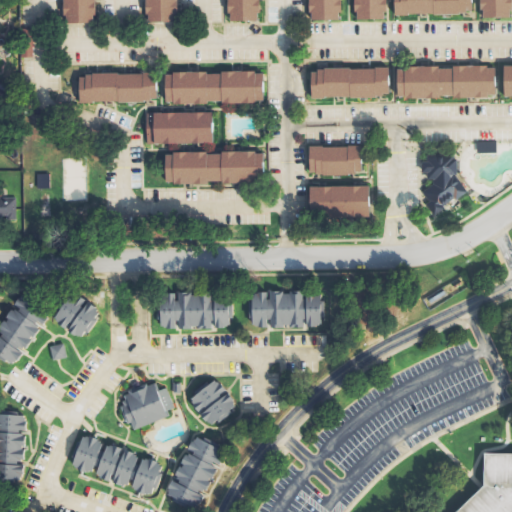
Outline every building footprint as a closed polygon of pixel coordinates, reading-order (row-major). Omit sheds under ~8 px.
[(94,0),(95,15),(92,15),(92,23),(65,23),(65,15),(63,15),(62,0),(94,0)] [(176,0),(177,14),(174,14),(175,21),(147,22),(147,14),(145,14),(144,0),(176,0)] [(259,0),(259,12),(257,12),(257,20),(229,21),(229,13),(227,13),(226,0),(259,0)] [(339,0),(340,11),(338,11),(338,19),(310,20),(310,12),(308,12),(307,0),(339,0)] [(385,0),(386,11),(383,11),(383,19),(356,19),(356,11),(354,11),(353,0),(385,0)] [(393,0),(471,0),(471,10),(465,10),(465,12),(458,12),(458,14),(432,14),(432,13),(407,13),(407,14),(394,15),(393,0)] [(511,0),(511,9),(509,9),(509,17),(482,17),(481,10),(479,10),(479,0),(511,0)] [(23,57),(34,57),(35,31),(24,30),(23,57)] [(511,64),(502,65),(503,96),(511,95),(511,64)] [(493,94),(486,94),(486,97),(452,97),(452,95),(438,95),(438,98),(404,98),(404,96),(396,97),(395,69),(403,69),(403,66),(438,66),(438,68),(451,67),(451,66),(485,65),(485,68),(493,68),(493,94)] [(310,71),(316,71),(316,69),(323,69),(323,67),(349,67),(349,69),(374,68),(374,67),(387,67),(387,93),(381,93),(381,95),(374,96),(374,97),(349,97),(349,96),(324,97),(324,98),(310,98),(310,71)] [(164,74),(171,74),(171,72),(205,71),(205,73),(220,73),(220,71),(254,70),(254,73),(262,73),(262,100),(254,100),(254,102),(221,103),(220,100),(206,100),(206,103),(173,103),(173,101),(164,101),(164,74)] [(78,76),(84,76),(84,73),(90,73),(90,72),(117,72),(117,73),(155,72),(156,97),(150,97),(150,100),(142,100),(142,102),(117,102),(117,101),(92,101),(92,103),(79,103),(78,76)] [(145,112),(212,112),(212,143),(145,143),(145,112)] [(478,143),(479,153),(498,153),(497,142),(478,143)] [(308,146),(321,145),(321,147),(347,147),(347,145),(360,145),(360,171),(354,171),(354,174),(347,174),(347,175),(321,175),(321,174),(314,174),(314,172),(308,172),(308,146)] [(262,152),(255,153),(255,150),(220,151),(220,153),(206,153),(206,151),(172,152),(172,154),(164,154),(165,181),(172,181),(172,184),(206,183),(206,181),(221,180),(221,183),(256,182),(256,180),(262,180),(262,152)] [(426,155),(452,155),(452,158),(455,158),(455,175),(453,175),(465,191),(454,199),(452,197),(441,205),(443,208),(432,216),(423,204),(427,201),(420,192),(431,184),(431,179),(425,179),(425,172),(420,172),(420,162),(426,162),(426,155)] [(39,189),(51,188),(51,174),(39,174),(39,189)] [(308,186),(367,185),(367,216),(308,217),(308,186)] [(0,197),(14,197),(14,220),(4,220),(4,215),(0,216),(0,197)] [(55,302),(53,304),(55,306),(49,314),(44,310),(41,314),(46,318),(42,324),(35,319),(32,324),(38,329),(33,336),(30,334),(26,339),(29,341),(23,349),(18,345),(14,350),(20,353),(16,359),(13,358),(10,363),(4,358),(2,361),(0,359),(0,336),(1,334),(0,333),(0,324),(3,320),(7,323),(13,314),(7,310),(13,302),(15,303),(18,298),(23,302),(25,299),(19,295),(23,290),(21,289),(26,282),(35,288),(36,286),(50,296),(49,298),(55,302)] [(253,293),(254,327),(270,327),(306,327),(322,327),(322,316),(325,316),(325,292),(253,293)] [(162,329),(179,328),(179,329),(215,328),(234,327),(233,299),(213,300),(212,293),(161,295),(162,329)] [(71,294),(75,297),(77,294),(85,300),(81,306),(83,307),(87,301),(95,307),(94,308),(98,311),(93,318),(96,320),(87,332),(84,330),(80,336),(78,334),(77,335),(75,334),(74,335),(68,331),(72,325),(69,323),(65,329),(54,322),(55,320),(53,318),(71,294)] [(62,343),(48,347),(52,360),(65,357),(62,343)] [(214,380),(217,384),(219,382),(226,390),(220,395),(221,396),(227,392),(233,399),(232,401),(235,405),(228,410),(230,412),(218,421),(216,419),(211,423),(209,420),(208,421),(206,419),(204,420),(200,414),(206,410),(203,407),(197,412),(189,402),(191,400),(190,398),(214,380)] [(169,416),(132,430),(129,423),(126,424),(119,407),(123,405),(122,402),(125,401),(123,396),(128,394),(127,391),(145,384),(145,386),(154,383),(157,390),(165,387),(173,409),(167,411),(169,416)] [(0,480),(24,482),(25,464),(27,415),(0,414),(0,480)] [(82,436),(87,438),(89,435),(98,438),(97,440),(103,443),(101,449),(104,450),(106,445),(112,447),(113,445),(121,448),(118,455),(122,456),(124,449),(132,452),(131,455),(137,457),(135,463),(140,465),(142,459),(147,462),(148,459),(155,462),(154,464),(160,466),(157,473),(160,474),(155,488),(152,486),(149,493),(144,491),(143,493),(137,491),(138,489),(131,486),(133,481),(128,479),(126,485),(121,483),(120,485),(112,482),(115,475),(110,473),(108,479),(101,477),(102,475),(96,473),(98,468),(93,466),(91,472),(85,470),(84,472),(77,469),(78,467),(72,464),(82,436)] [(196,435),(202,438),(203,436),(218,443),(216,446),(226,450),(219,464),(212,461),(210,464),(217,468),(212,479),(208,477),(207,481),(209,482),(204,492),(197,488),(196,492),(203,495),(197,508),(188,503),(186,506),(173,500),(174,496),(166,492),(172,481),(178,484),(180,480),(174,477),(186,452),(193,456),(195,452),(189,449),(196,435)] [(455,511),(484,485),(485,451),(511,452),(511,511),(455,511)]
